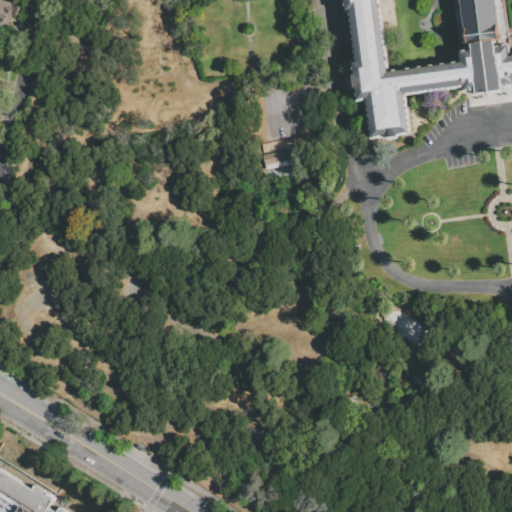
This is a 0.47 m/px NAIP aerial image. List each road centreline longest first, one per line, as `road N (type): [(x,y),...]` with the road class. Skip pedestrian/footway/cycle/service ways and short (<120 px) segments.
road 1 (secondary): [(6,395),(190,511)]
road 2 (residential): [(0,163),(40,33),(71,0)]
road 3 (residential): [(23,88),(93,38),(110,0)]
